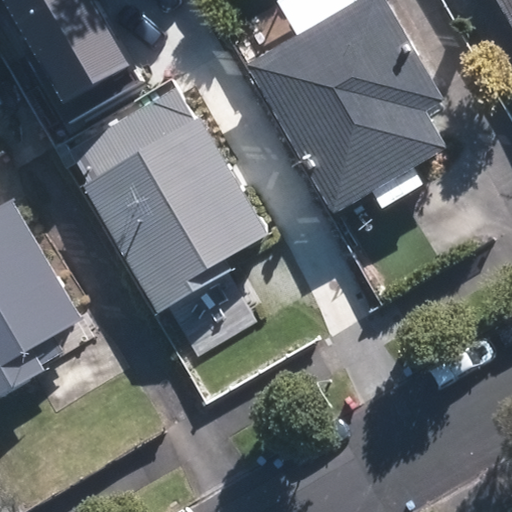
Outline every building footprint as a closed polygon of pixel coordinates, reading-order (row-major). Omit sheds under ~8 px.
[(192,0),(94,0),(146,88),(219,45),(192,0)] [(339,0),(242,58),(330,206),(369,183),(380,201),(422,176),(411,158),(442,140),(421,104),(441,92),(388,0),(339,0)] [(511,0),(495,0),(511,28),(511,0)] [(74,7),(0,48),(0,57),(50,146),(128,102),(74,7)] [(199,62),(91,126),(172,261),(280,197),(199,62)] [(0,388),(40,365),(37,359),(59,346),(50,330),(79,312),(8,194),(0,199),(0,388)]
